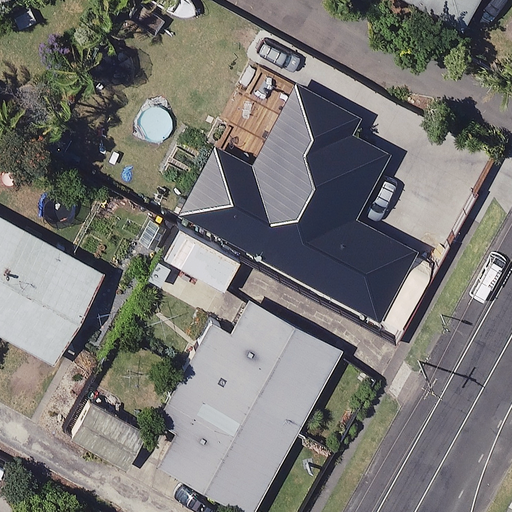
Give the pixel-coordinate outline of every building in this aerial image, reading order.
[(429,0),(456,15),(464,0),(429,0)] [(304,115),(232,75),(183,162),(255,203),(304,115)] [(0,321),(50,348),(99,258),(0,203),(0,321)] [(234,250),(178,219),(163,247),(218,278),(234,250)] [(339,258),(285,226),(269,255),(323,286),(339,258)] [(338,340),(245,289),(229,318),(213,309),(156,411),(172,420),(154,452),(248,503),(338,340)] [(142,423),(87,392),(68,427),(123,458),(142,423)]
